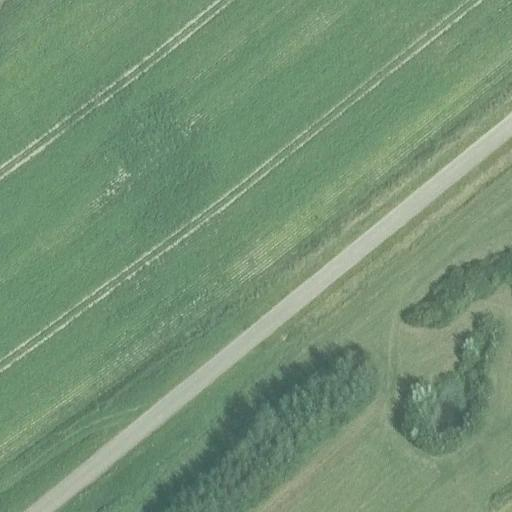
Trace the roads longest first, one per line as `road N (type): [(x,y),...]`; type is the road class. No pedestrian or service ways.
road 1 (unclassified): [(41,511),(511,120)]
road 2 (track): [(511,211),(418,281),(399,312),(396,448),(383,459),(310,475),(266,511)]
